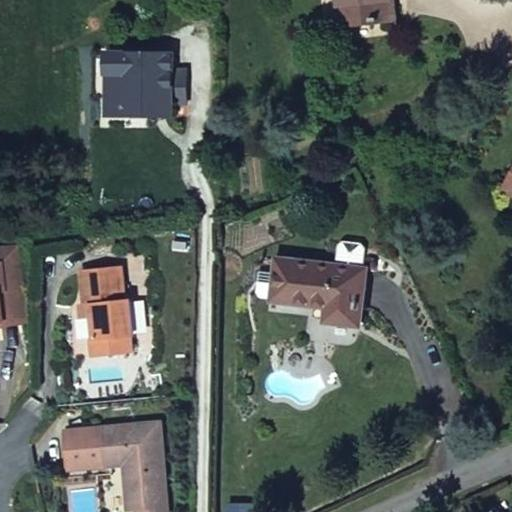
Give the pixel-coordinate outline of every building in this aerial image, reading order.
[(396,18),(394,0),(343,0),(346,24),(396,18)] [(0,244),(0,245),(1,260),(5,287),(0,288),(0,292),(3,319),(23,316),(15,243),(0,244)] [(361,323),(367,269),(280,259),(278,274),(276,298),(275,299),(330,306),(328,320),(361,323)] [(130,302),(127,270),(89,275),(93,310),(101,310),(102,321),(104,340),(99,341),(101,358),(139,353),(137,338),(140,337),(136,301),(130,302)] [(264,296),(276,298),(278,274),(263,272),(261,291),(264,296)] [(101,310),(93,310),(88,310),(89,323),(102,321),(101,310)] [(131,509),(140,508),(169,506),(162,424),(108,428),(70,431),(73,467),(110,466),(127,464),(131,509)]
